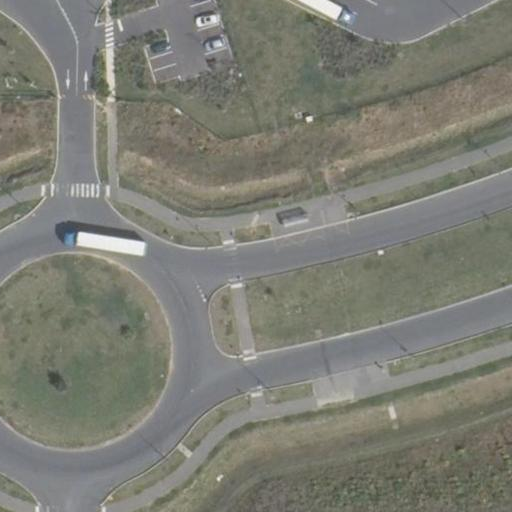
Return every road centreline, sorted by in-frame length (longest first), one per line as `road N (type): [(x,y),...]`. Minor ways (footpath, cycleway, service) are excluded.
road 1 (unclassified): [(511,184),(438,213),(174,282)]
road 2 (unclassified): [(187,388),(511,305)]
road 3 (unclassified): [(0,448),(42,468),(110,465),(143,448),(187,388)]
road 4 (unclassified): [(174,282),(150,255),(84,226),(42,229),(0,249)]
